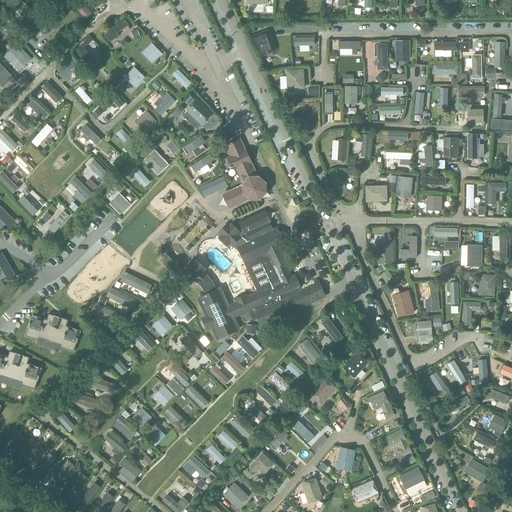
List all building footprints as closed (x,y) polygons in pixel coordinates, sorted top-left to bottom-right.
[(71,0),(70,1),(85,19),(91,14),(80,1),(81,0),(71,0)] [(297,0),(303,12),(316,6),(313,0),(297,0)] [(343,0),(335,0),(336,13),(344,13),(343,0)] [(371,15),(371,0),(361,0),(361,15),(371,15)] [(50,18),(33,34),(39,40),(56,25),(50,18)] [(116,34),(128,25),(123,19),(104,34),(110,42),(118,36),(116,34)] [(267,32),(253,37),(260,56),(274,51),(267,32)] [(309,44),(309,60),(316,61),(316,38),(294,38),(294,44),(309,44)] [(395,41),(395,57),(410,57),(409,41),(395,41)] [(338,42),(338,49),(352,49),(352,54),(356,54),(356,49),(360,49),(360,42),(338,42)] [(152,43),(142,53),(152,63),(162,54),(152,43)] [(492,58),(492,63),(494,63),(494,68),(504,68),(504,43),(494,43),(494,58),(492,58)] [(377,60),(375,60),(375,66),(377,66),(377,70),(387,70),(387,44),(377,44),(377,60)] [(5,57),(16,68),(26,58),(22,53),(24,51),(19,45),(17,48),(16,47),(5,57)] [(81,47),(75,52),(89,69),(96,63),(81,47)] [(472,70),(469,70),(469,75),(472,75),(472,79),(481,78),(481,55),(471,55),(472,70)] [(127,69),(132,64),(128,60),(123,65),(127,69)] [(13,78),(0,63),(0,85),(2,88),(13,78)] [(434,65),(434,74),(457,74),(457,65),(434,65)] [(134,68),(125,77),(135,88),(145,78),(134,68)] [(303,69),(286,71),(287,90),(304,89),(303,69)] [(46,83),(41,88),(56,103),(61,97),(46,83)] [(344,87),(344,103),(356,103),(357,95),(360,95),(360,87),(344,87)] [(458,98),(483,97),(483,87),(457,87),(458,98)] [(154,98),(159,94),(155,88),(149,92),(154,98)] [(397,94),(402,94),(402,89),(381,89),(381,94),(394,94),(394,98),(397,98),(397,94)] [(114,93),(100,106),(105,112),(115,103),(120,109),(125,104),(114,93)] [(502,99),(502,95),(494,95),(492,117),(500,118),(501,103),(504,103),(505,99),(502,99)] [(165,110),(175,101),(169,96),(163,101),(160,98),(154,104),(157,107),(155,110),(163,119),(168,114),(165,110)] [(86,113),(91,108),(82,98),(76,102),(86,113)] [(43,120),(48,115),(33,100),(28,105),(37,114),(35,116),(38,119),(40,117),(43,120)] [(197,100),(187,111),(202,124),(211,114),(197,100)] [(315,108),(314,101),(291,103),(292,111),(315,108)] [(414,120),(422,120),(423,101),(415,101),(414,120)] [(396,115),(400,115),(400,107),(380,107),(380,115),(392,115),(392,118),(396,118),(396,115)] [(113,110),(105,118),(109,123),(118,115),(113,110)] [(483,123),(483,110),(468,110),(467,123),(483,123)] [(18,112),(12,118),(26,131),(31,125),(18,112)] [(147,112),(135,123),(145,133),(156,122),(147,112)] [(315,119),(295,123),(297,130),(317,126),(315,119)] [(388,134),(387,140),(400,140),(400,144),(403,144),(403,141),(407,141),(407,135),(388,134)] [(363,135),(357,135),(356,142),(362,142),(361,157),(368,157),(370,135),(363,135)] [(202,145),(205,142),(201,136),(182,149),(187,155),(198,147),(200,150),(203,147),(202,145)] [(242,184),(222,194),(230,210),(250,200),(260,200),(267,193),(266,183),(260,177),(241,138),(224,146),(229,156),(226,158),(231,168),(234,167),(242,184)] [(458,138),(444,138),(443,158),(458,158),(458,138)] [(418,149),(418,139),(409,139),(409,149),(418,149)] [(425,166),(432,165),(431,146),(424,147),(424,159),(421,159),(422,163),(425,163),(425,166)] [(143,161),(158,176),(170,165),(155,149),(143,161)] [(345,168),(344,149),(336,150),(337,168),(345,168)] [(407,160),(408,155),(387,153),(386,159),(400,160),(400,164),(404,164),(404,160),(407,160)] [(94,161),(89,166),(103,180),(108,175),(94,161)] [(209,177),(206,172),(211,169),(205,161),(189,172),(199,185),(209,177)] [(338,174),(336,171),(329,175),(340,197),(348,193),(340,178),(343,177),(341,173),(338,174)] [(229,186),(224,176),(201,187),(205,197),(229,186)] [(413,178),(398,177),(395,196),(410,198),(413,178)] [(421,177),(420,184),(430,185),(430,188),(435,188),(436,185),(445,185),(445,178),(421,177)] [(0,191),(11,201),(18,193),(1,178),(0,180),(0,191)] [(69,190),(85,205),(91,199),(75,183),(69,190)] [(505,192),(505,184),(488,183),(487,204),(495,204),(495,191),(505,192)] [(366,202),(387,201),(386,186),(365,186),(366,202)] [(473,192),(465,192),(465,216),(473,216),(473,192)] [(110,205),(120,215),(131,204),(120,194),(110,205)] [(441,211),(441,197),(427,196),(426,211),(441,211)] [(28,209),(36,205),(32,198),(24,202),(28,209)] [(68,216),(74,213),(70,205),(64,208),(68,216)] [(34,215),(38,210),(33,206),(29,211),(34,215)] [(0,228),(10,219),(0,208),(0,228)] [(211,328),(216,340),(239,329),(233,318),(239,315),(243,323),(249,321),(250,323),(253,321),(253,319),(256,317),(261,327),(324,297),(318,284),(301,291),(299,288),(300,287),(295,275),(291,277),(284,263),(286,262),(280,248),(285,246),(276,228),(272,230),(269,223),(270,222),(265,211),(237,225),(234,228),(231,225),(229,227),(227,225),(219,234),(221,236),(219,238),(227,246),(229,244),(232,246),(232,245),(236,249),(238,249),(245,265),(246,265),(258,292),(247,297),(246,294),(234,300),(235,303),(228,306),(220,289),(216,291),(212,283),(212,282),(211,280),(209,279),(207,276),(205,274),(203,272),(205,269),(196,261),(194,263),(192,261),(184,270),(186,272),(184,274),(193,282),(195,280),(197,282),(200,285),(202,288),(205,295),(197,299),(205,317),(201,319),(206,330),(211,328)] [(57,212),(40,231),(53,242),(70,224),(57,212)] [(499,259),(506,259),(506,236),(500,236),(500,244),(496,244),(496,250),(499,250),(499,259)] [(416,258),(416,237),(409,237),(409,250),(400,250),(400,257),(416,258)] [(391,242),(376,243),(377,264),(392,264),(391,242)] [(446,249),(446,255),(453,255),(454,242),(432,242),(432,249),(446,249)] [(482,267),(482,245),(467,245),(467,266),(482,267)] [(0,279),(12,272),(1,254),(0,254),(0,279)] [(167,255),(160,261),(168,269),(175,263),(167,255)] [(125,272),(120,281),(147,294),(151,285),(125,272)] [(480,274),(478,295),(494,296),(495,275),(480,274)] [(133,310),(137,301),(110,288),(106,296),(133,310)] [(449,311),(458,310),(457,290),(448,291),(449,311)] [(398,317),(414,313),(408,291),(392,295),(398,317)] [(181,320),(192,311),(183,300),(172,309),(181,320)] [(92,301),(88,310),(115,323),(119,314),(92,301)] [(480,311),(480,303),(463,302),(462,325),(470,325),(471,311),(480,311)] [(49,340),(58,314),(48,311),(46,317),(31,313),(25,334),(38,339),(39,336),(49,340)] [(67,318),(58,314),(49,340),(60,343),(59,346),(72,350),(79,328),(65,324),(67,318)] [(174,327),(164,316),(153,326),(162,337),(174,327)] [(335,343),(342,338),(328,318),(321,323),(330,335),(328,337),(331,341),(333,339),(335,343)] [(416,337),(431,336),(430,321),(415,323),(416,337)] [(307,339),(299,346),(315,366),(323,359),(307,339)] [(195,366),(201,361),(185,342),(179,347),(195,366)] [(244,343),(237,348),(247,362),(254,357),(244,343)] [(11,378),(19,353),(9,349),(7,356),(0,353),(0,375),(1,374),(11,378)] [(356,352),(342,368),(354,378),(368,362),(356,352)] [(29,356),(19,353),(11,378),(22,381),(21,384),(34,388),(41,367),(27,362),(29,356)] [(453,360),(446,365),(459,386),(466,381),(453,360)] [(486,360),(478,361),(480,383),(488,382),(486,360)] [(202,361),(197,366),(201,371),(207,366),(202,361)] [(218,370),(220,368),(216,364),(215,366),(214,366),(209,371),(224,385),(229,380),(218,370)] [(511,368),(503,364),(499,373),(511,378),(511,368)] [(286,394),(291,388),(275,372),(269,378),(280,389),(278,391),(281,393),(283,391),(286,394)] [(183,393),(188,389),(176,374),(171,378),(183,393)] [(87,375),(84,384),(112,394),(115,385),(87,375)] [(323,378),(310,394),(321,403),(335,387),(323,378)] [(165,386),(154,396),(164,407),(175,396),(165,386)] [(71,391),(68,400),(96,410),(100,401),(71,391)] [(386,420),(394,416),(383,392),(369,398),(374,411),(381,408),(386,420)] [(485,403),(503,413),(508,405),(490,395),(485,403)] [(466,396),(443,408),(446,415),(458,409),(459,411),(463,410),(461,407),(469,403),(466,396)] [(142,406),(132,416),(142,426),(152,415),(142,406)] [(372,418),(381,416),(380,410),(371,411),(372,418)] [(501,434),(507,421),(494,415),(488,428),(495,431),(493,434),(499,436),(500,433),(501,434)] [(298,420),(291,426),(308,442),(314,436),(298,420)] [(155,424),(145,434),(156,445),(166,433),(155,424)] [(251,446),(255,440),(241,429),(236,434),(251,446)] [(285,439),(288,436),(283,430),(269,444),(275,450),(283,442),(284,443),(287,441),(285,439)] [(400,430),(386,437),(391,448),(397,444),(403,456),(411,452),(400,430)] [(121,453),(126,447),(108,432),(104,438),(115,447),(112,451),(116,455),(119,451),(121,453)] [(12,453),(24,439),(19,434),(6,448),(12,453)] [(473,439),(470,449),(489,455),(492,445),(473,439)] [(223,440),(219,444),(230,455),(234,451),(223,440)] [(136,443),(130,449),(145,467),(151,462),(136,443)] [(351,469),(355,449),(341,446),(337,466),(351,469)] [(206,457),(221,472),(225,468),(210,452),(206,457)] [(264,474),(273,464),(262,453),(243,472),(250,479),(259,469),(264,474)] [(203,478),(209,472),(193,457),(187,463),(203,478)] [(115,470),(127,479),(137,467),(125,458),(115,470)] [(489,470),(471,459),(463,473),(481,483),(489,470)] [(405,489),(424,481),(417,467),(399,476),(405,489)] [(214,469),(208,473),(214,479),(219,475),(214,469)] [(322,471),(319,478),(327,481),(330,475),(322,471)] [(55,495),(68,477),(63,473),(50,491),(55,495)] [(315,478),(301,484),(308,504),(323,498),(315,478)] [(372,480),(353,489),(358,502),(378,494),(372,480)] [(28,486),(34,490),(37,484),(31,481),(28,486)] [(223,494),(234,505),(245,494),(234,484),(223,494)] [(83,511),(86,511),(99,494),(93,490),(79,509),(83,511)] [(98,511),(101,511),(113,497),(107,493),(99,503),(97,502),(94,505),(96,507),(95,509),(98,511)] [(183,497),(177,504),(167,495),(162,501),(175,511),(179,511),(188,502),(183,497)] [(107,511),(106,511),(119,511),(125,505),(119,500),(109,511),(107,511)] [(422,511),(437,511),(434,503),(421,508),(422,511)]
